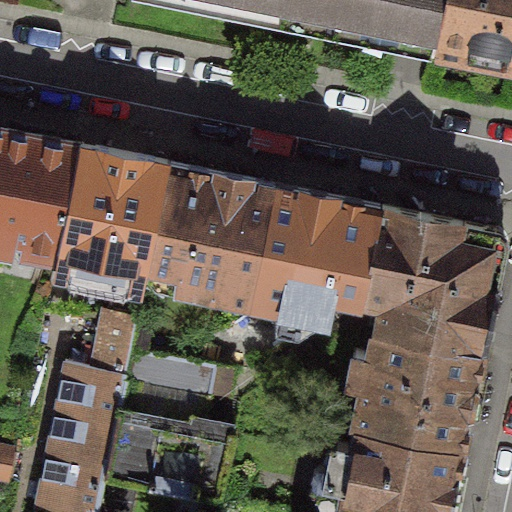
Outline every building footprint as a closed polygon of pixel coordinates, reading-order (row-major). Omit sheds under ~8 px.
[(206,0),(270,12),(272,0),(206,0)] [(399,38),(407,0),(272,0),(270,12),(399,38)] [(511,61),(511,0),(448,0),(439,46),(511,61)] [(0,126),(0,245),(17,248),(19,235),(29,237),(26,251),(60,257),(63,244),(83,144),(0,126)] [(92,145),(83,144),(63,244),(71,245),(80,247),(78,258),(120,267),(122,255),(154,261),(174,162),(92,145)] [(179,283),(257,299),(281,184),(252,177),(174,162),(154,261),(182,267),(179,283)] [(299,187),(281,184),(257,299),(332,314),(337,289),(366,296),(386,205),(299,187)] [(497,229),(386,205),(366,296),(388,301),(382,328),(488,350),(509,244),(497,229)] [(141,321),(110,315),(99,365),(130,371),(135,348),(141,321)] [(468,447),(488,350),(382,328),(377,353),(360,350),(353,384),(367,387),(360,425),(468,447)] [(215,397),(221,364),(135,348),(130,371),(128,381),(215,397)] [(37,511),(101,511),(109,475),(122,409),(128,381),(130,371),(99,365),(69,359),(37,511)] [(221,497),(234,432),(122,409),(109,475),(221,497)] [(454,511),(468,447),(360,425),(355,445),(342,442),(334,478),(348,481),(341,511),(454,511)] [(17,451),(0,447),(0,476),(11,479),(17,451)]
